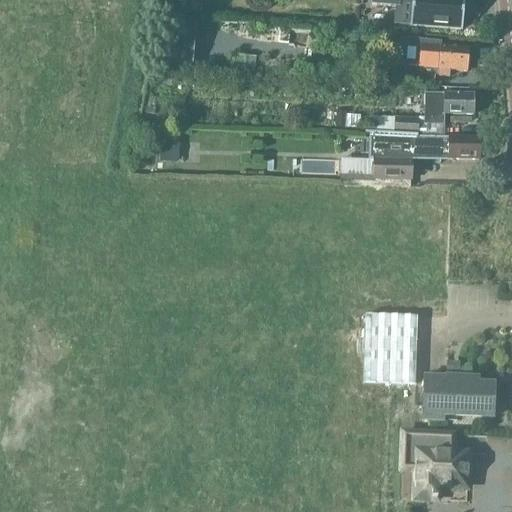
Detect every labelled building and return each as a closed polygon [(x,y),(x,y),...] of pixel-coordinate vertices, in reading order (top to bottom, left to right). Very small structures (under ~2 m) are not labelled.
[(201,0),(181,0),(181,12),(201,14),(201,0)] [(371,0),(371,6),(399,8),(399,5),(411,5),(410,27),(461,31),(463,0),(371,0)] [(196,23),(164,20),(160,68),(192,71),(196,23)] [(469,69),(470,63),(468,61),(469,51),(440,49),(440,44),(421,43),(418,71),(438,72),(437,78),(450,79),(450,73),(467,74),(467,70),(469,69)] [(253,76),(254,62),(235,60),(234,75),(253,76)] [(444,116),(474,117),(474,96),(425,95),(424,127),(443,127),(444,116)] [(392,119),(392,133),(417,134),(418,120),(392,119)] [(478,162),(479,140),(417,139),(417,136),(365,134),(365,135),(369,136),(368,161),(373,162),(373,181),(411,182),(412,162),(439,163),(439,164),(440,164),(440,160),(448,160),(448,161),(478,162)] [(361,315),(359,384),(386,385),(411,385),(413,317),(361,315)] [(422,421),(443,422),(444,417),(493,419),(494,385),(471,384),(471,378),(444,378),(444,379),(423,378),(422,421)] [(447,453),(447,437),(453,437),(453,436),(402,434),(401,472),(402,472),(402,468),(415,468),(414,501),(437,502),(437,489),(452,490),(452,486),(466,486),(466,489),(467,489),(468,454),(447,453)]
